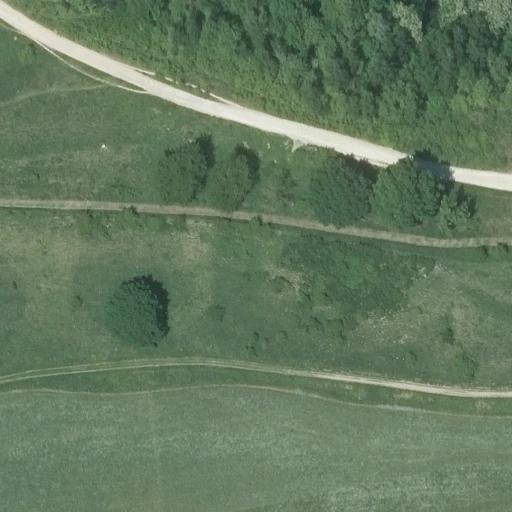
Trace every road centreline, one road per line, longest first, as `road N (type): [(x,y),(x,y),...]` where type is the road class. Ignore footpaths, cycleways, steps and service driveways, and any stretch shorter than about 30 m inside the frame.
road 1 (track): [(0,8),(72,51),(227,114),(511,184)]
road 2 (track): [(511,395),(189,362),(0,382)]
